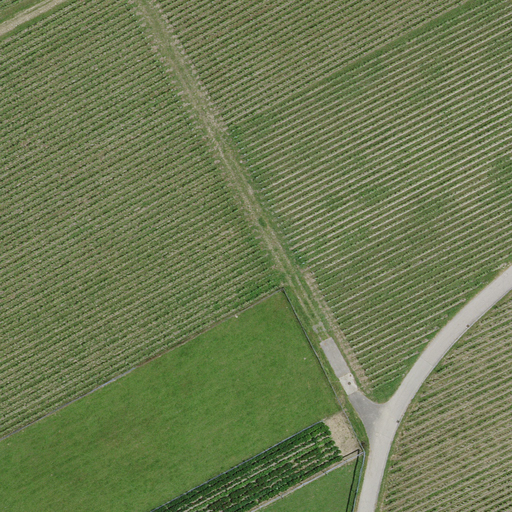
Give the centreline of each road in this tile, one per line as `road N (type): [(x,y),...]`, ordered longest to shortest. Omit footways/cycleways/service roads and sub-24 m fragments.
road 1 (track): [(387,445),(144,0)]
road 2 (unclassified): [(370,511),(406,398),(452,337),(511,281)]
